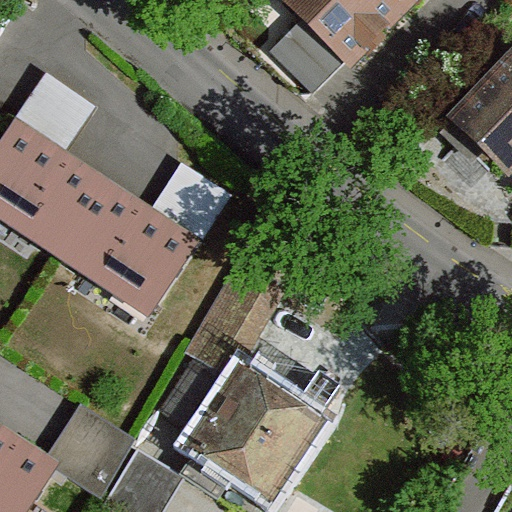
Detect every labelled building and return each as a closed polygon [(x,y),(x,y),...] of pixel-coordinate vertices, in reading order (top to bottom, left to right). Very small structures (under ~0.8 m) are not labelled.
[(399,10),(388,0),(289,0),(308,19),(349,60),(351,61),(399,10)] [(388,0),(399,10),(409,0),(388,0)] [(349,60),(308,19),(272,55),(314,96),(349,60)] [(511,68),(459,123),(511,172),(511,170),(511,68)] [(45,75),(14,120),(66,155),(95,109),(45,75)] [(66,155),(14,120),(7,131),(0,141),(0,223),(152,325),(205,247),(148,210),(66,155)] [(178,163),(148,210),(205,247),(236,197),(178,163)] [(206,324),(191,351),(232,375),(282,289),(240,265),(206,324)] [(184,423),(211,381),(192,368),(165,411),(184,423)] [(245,381),(203,446),(205,447),(240,470),(270,490),(313,426),(245,381)] [(103,503),(136,446),(79,408),(47,460),(61,470),(57,476),(103,503)] [(47,460),(0,428),(0,511),(32,511),(57,476),(61,470),(47,460)] [(240,470),(205,447),(185,477),(220,501),(240,470)] [(119,511),(166,511),(185,477),(142,451),(107,505),(119,511)]
